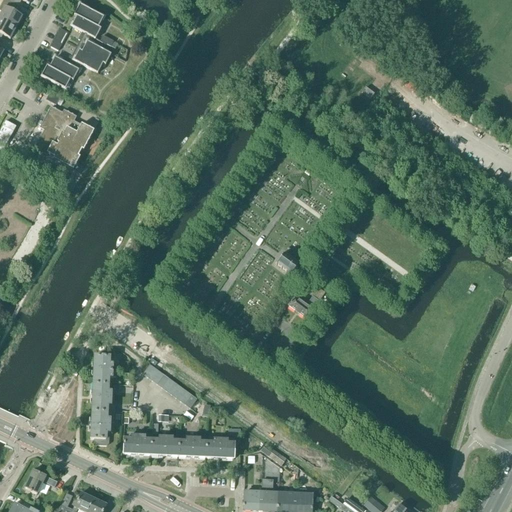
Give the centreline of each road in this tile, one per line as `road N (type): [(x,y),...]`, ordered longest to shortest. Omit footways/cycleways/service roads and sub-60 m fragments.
road 1 (secondary): [(177,511),(30,440)]
road 2 (residential): [(30,440),(104,314)]
